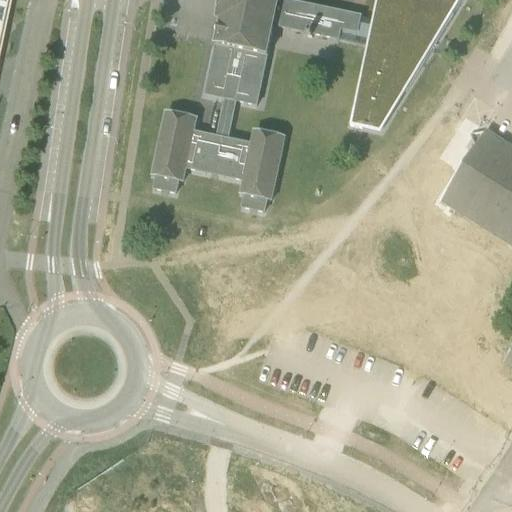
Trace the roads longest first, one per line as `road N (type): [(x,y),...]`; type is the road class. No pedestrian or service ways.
road 1 (tertiary): [(87,0),(53,242),(60,323)]
road 2 (tertiary): [(93,318),(79,227),(112,0)]
road 3 (unknown): [(228,425),(479,511)]
road 4 (residential): [(45,0),(0,226)]
